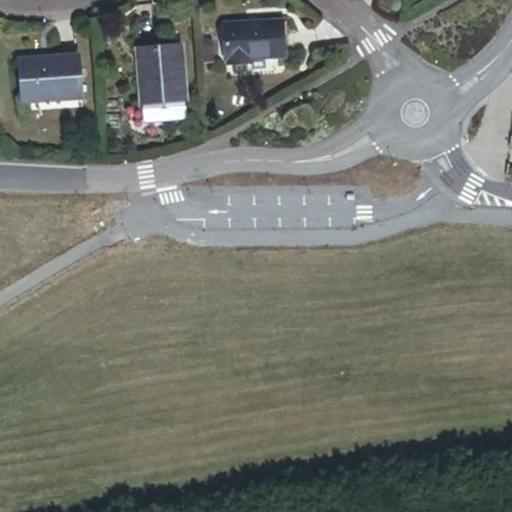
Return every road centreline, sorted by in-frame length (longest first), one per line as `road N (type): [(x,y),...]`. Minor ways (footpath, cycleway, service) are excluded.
road 1 (residential): [(0,175),(124,181),(237,160),(332,157),(416,113)]
road 2 (residential): [(416,113),(379,46),(323,0)]
road 3 (residential): [(511,193),(466,182),(416,113)]
